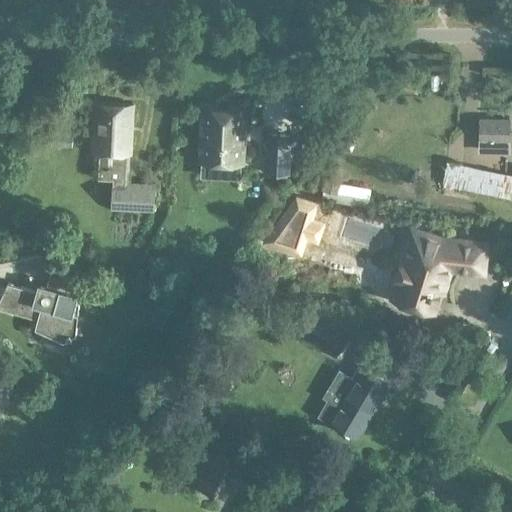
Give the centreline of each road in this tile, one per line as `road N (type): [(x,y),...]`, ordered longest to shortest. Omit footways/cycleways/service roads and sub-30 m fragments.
road 1 (unclassified): [(511,37),(0,32)]
road 2 (residential): [(440,478),(490,407),(511,335)]
